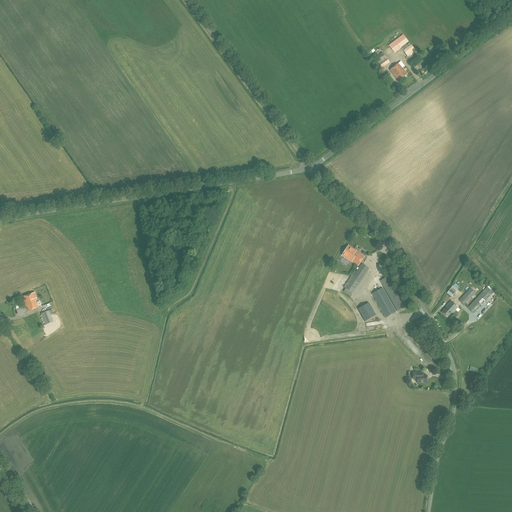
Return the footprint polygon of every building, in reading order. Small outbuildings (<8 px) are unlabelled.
[(411,45),(403,35),(389,46),(394,53),(401,48),(407,57),(415,51),(414,49),(411,45)] [(379,55),(375,58),(377,61),(375,63),(378,68),(380,66),(382,68),(390,62),(383,52),(379,55)] [(398,81),(407,74),(402,68),(404,66),(401,61),(390,70),(398,81)] [(358,266),(364,257),(357,252),(357,251),(348,246),(342,255),(352,262),(358,266)] [(352,293),(369,268),(362,264),(357,271),(356,270),(343,287),(345,289),(344,292),(350,296),(352,293)] [(388,276),(380,281),(397,311),(400,310),(402,309),(405,307),(388,276)] [(452,296),(458,289),(453,286),(447,293),(452,296)] [(474,314),(493,293),(487,287),(467,308),(474,314)] [(386,318),(396,312),(382,288),(372,294),(386,318)] [(473,290),(470,288),(459,300),(464,305),(475,292),(477,291),(474,289),(473,290)] [(39,307),(35,299),(37,299),(35,293),(23,297),(26,307),(27,307),(29,311),(39,307)] [(453,313),(458,307),(451,301),(446,306),(447,307),(442,312),(447,317),(452,312),(453,313)] [(365,322),(376,316),(369,303),(358,309),(365,322)] [(45,325),(46,325),(53,322),(51,314),(53,313),(52,309),(41,314),(45,325)] [(427,383),(427,375),(423,375),(423,372),(413,372),(413,379),(417,379),(417,383),(427,383)]
